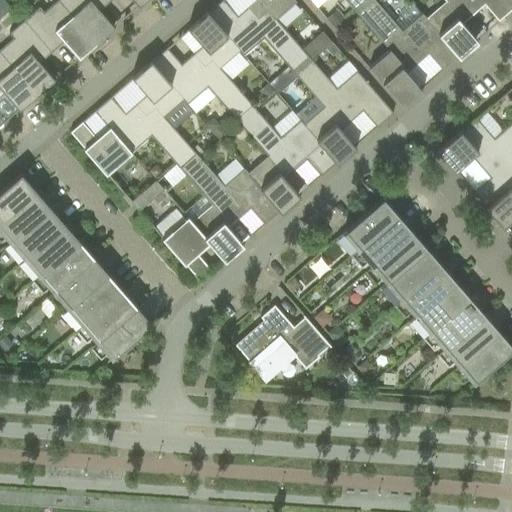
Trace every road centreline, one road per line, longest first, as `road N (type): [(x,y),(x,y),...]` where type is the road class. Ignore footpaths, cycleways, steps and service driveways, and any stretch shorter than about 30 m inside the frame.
road 1 (tertiary): [(154,442),(511,470)]
road 2 (tertiary): [(511,447),(156,417)]
road 3 (residential): [(192,309),(381,145)]
road 4 (residential): [(192,309),(31,127)]
road 5 (residential): [(511,292),(381,145)]
road 6 (residential): [(31,127),(179,0)]
road 7 (residential): [(381,145),(511,33)]
road 8 (tertiary): [(156,417),(0,406)]
road 9 (tertiary): [(0,432),(154,442)]
